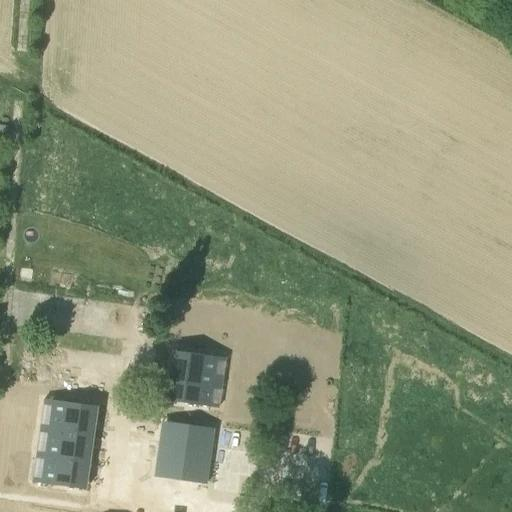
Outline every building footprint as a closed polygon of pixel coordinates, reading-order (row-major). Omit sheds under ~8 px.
[(214,383),(218,358),(176,352),(173,377),(214,383)] [(211,408),(214,383),(173,377),(169,402),(211,408)] [(90,435),(94,407),(52,401),(48,429),(90,435)] [(205,485),(213,429),(173,424),(165,479),(205,485)] [(86,462),(90,435),(48,429),(45,456),(86,462)] [(83,490),(86,462),(45,456),(41,484),(83,490)]
